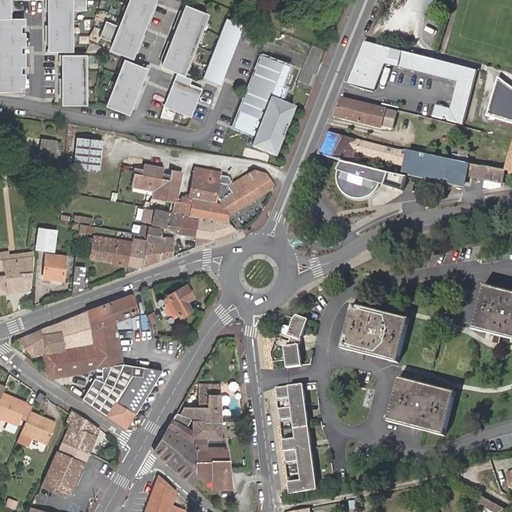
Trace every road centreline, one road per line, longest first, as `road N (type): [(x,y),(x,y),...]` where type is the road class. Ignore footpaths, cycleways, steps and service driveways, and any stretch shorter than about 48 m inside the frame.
road 1 (secondary): [(366,0),(270,241)]
road 2 (unclassified): [(230,261),(193,262),(0,332)]
road 3 (unclassified): [(294,269),(335,260),(403,224),(511,204)]
road 4 (residential): [(247,303),(269,511)]
road 5 (secondary): [(240,299),(197,350),(140,449)]
road 6 (residential): [(140,449),(0,345)]
